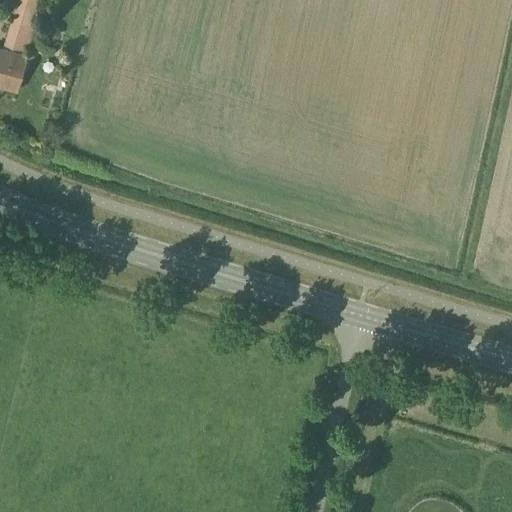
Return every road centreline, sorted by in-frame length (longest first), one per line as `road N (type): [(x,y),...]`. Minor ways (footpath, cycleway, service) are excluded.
road 1 (secondary): [(358,315),(84,238),(0,197)]
road 2 (unclassified): [(312,511),(358,315)]
road 3 (secondary): [(511,361),(358,315)]
